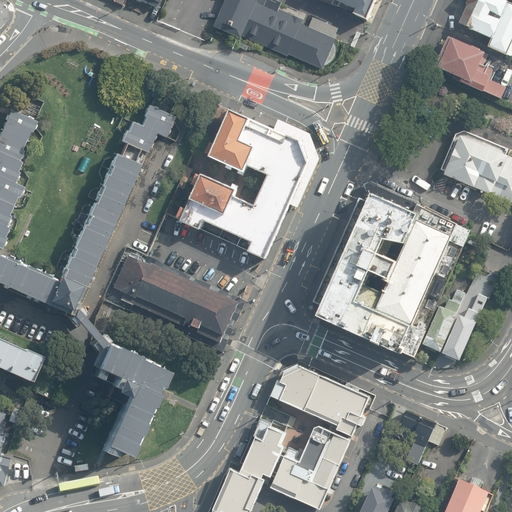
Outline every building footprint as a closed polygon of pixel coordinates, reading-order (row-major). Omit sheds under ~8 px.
[(224,0),(213,28),(243,40),(244,37),(325,68),(328,65),(334,61),(339,51),(338,46),(336,43),(338,38),(304,24),(306,20),(276,7),(278,3),(270,0),(224,0)] [(375,0),(332,0),(355,10),(353,14),(367,20),(375,0)] [(511,5),(500,0),(468,0),(458,23),(493,38),(489,47),(511,57),(511,5)] [(485,52),(448,35),(434,67),(501,97),(507,85),(491,78),(494,70),(480,64),(485,52)] [(149,152),(158,133),(167,137),(174,121),(177,116),(159,109),(160,107),(155,105),(154,106),(152,105),(150,104),(148,108),(147,107),(145,112),(146,112),(144,116),(146,117),(143,125),(134,121),(134,122),(130,131),(127,129),(124,136),(122,140),(128,143),(141,149),(148,152),(149,152)] [(302,139),(230,108),(209,153),(246,170),(250,162),(274,173),(260,206),(236,195),(239,189),(201,172),(180,218),(268,256),(311,159),(302,139)] [(30,117),(12,109),(10,115),(9,115),(8,115),(6,119),(8,120),(7,123),(6,122),(4,126),(5,127),(3,130),(2,132),(1,131),(0,133),(0,248),(3,250),(4,248),(5,246),(6,247),(9,241),(8,240),(9,237),(6,236),(11,227),(8,226),(9,224),(10,224),(12,220),(11,219),(13,216),(10,215),(12,212),(14,206),(19,196),(21,197),(22,194),(24,195),(26,190),(25,189),(26,187),(25,186),(17,182),(22,172),(20,171),(21,168),(24,162),(21,160),(22,159),(23,159),(25,154),(23,153),(25,150),(23,150),(28,140),(32,131),(34,132),(35,128),(36,129),(36,128),(38,125),(37,125),(38,121),(36,120),(34,119),(34,118),(30,116),(30,117)] [(511,151),(461,129),(442,173),(511,201),(511,151)] [(63,275),(89,286),(143,164),(142,164),(148,152),(141,149),(136,161),(123,156),(118,154),(116,158),(110,170),(105,182),(101,190),(96,201),(94,207),(89,217),(85,226),(83,231),(79,240),(74,251),(69,262),(64,273),(63,275)] [(423,203),(373,181),(366,197),(361,195),(315,301),(327,306),(323,315),(417,359),(474,229),(421,206),(423,203)] [(148,259),(133,253),(112,300),(128,307),(226,348),(245,302),(148,259)] [(62,277),(60,276),(59,279),(53,277),(54,275),(45,272),(27,264),(23,262),(15,258),(9,256),(8,258),(0,254),(0,283),(3,285),(3,283),(4,284),(3,287),(8,290),(10,286),(27,294),(26,298),(31,300),(33,296),(36,297),(34,301),(39,303),(40,299),(72,314),(76,316),(78,311),(89,286),(63,275),(63,276),(62,277)] [(467,294),(450,287),(424,343),(443,351),(458,313),(467,294)] [(85,319),(78,311),(76,316),(72,314),(83,327),(92,338),(96,343),(100,348),(92,366),(97,368),(107,345),(105,343),(98,335),(94,329),(85,319)] [(461,358),(476,321),(458,313),(443,351),(461,358)] [(0,367),(31,381),(43,356),(25,348),(24,350),(0,339),(0,367)] [(162,390),(169,373),(150,364),(150,362),(117,348),(108,344),(107,345),(106,347),(97,368),(105,371),(121,378),(117,387),(115,391),(128,397),(124,404),(123,407),(106,445),(103,451),(105,452),(116,456),(118,451),(130,456),(131,456),(140,438),(141,438),(147,425),(146,425),(153,409),(154,409),(159,396),(156,394),(157,391),(159,388),(162,390)] [(355,434),(370,401),(291,363),(274,397),(355,434)] [(105,371),(97,368),(93,375),(96,377),(101,379),(113,385),(108,397),(124,404),(128,397),(115,391),(117,387),(121,378),(105,371)] [(407,409),(433,420),(436,414),(409,403),(407,409)] [(9,421),(17,424),(21,411),(13,408),(9,421)] [(0,484),(4,486),(7,475),(10,476),(12,469),(7,468),(10,455),(5,454),(10,434),(4,432),(7,422),(5,422),(7,413),(0,410),(0,484)] [(280,444),(286,431),(264,419),(240,471),(230,468),(209,511),(251,511),(265,475),(272,476),(285,446),(280,444)] [(450,428),(439,423),(432,441),(443,446),(450,428)] [(323,506),(353,438),(322,424),(316,427),(302,461),(286,456),(273,486),(323,506)] [(487,511),(495,494),(460,479),(445,511),(483,511),(484,511),(487,511)] [(391,511),(399,496),(377,487),(365,511),(391,511)] [(428,511),(429,510),(405,501),(399,511),(428,511)]
